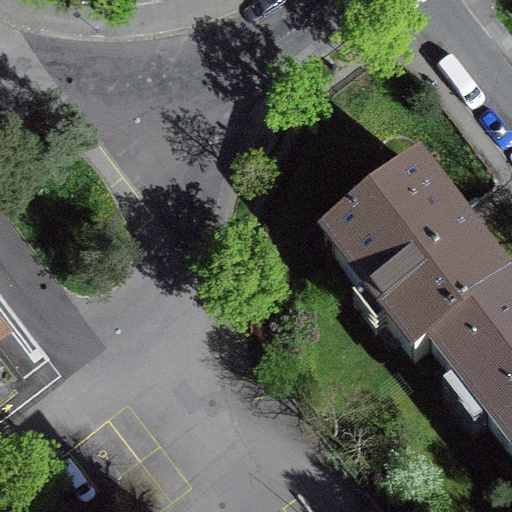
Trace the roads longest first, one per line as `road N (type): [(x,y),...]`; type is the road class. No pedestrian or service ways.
road 1 (residential): [(0,248),(57,319),(79,328),(129,324),(154,290),(167,116)]
road 2 (residential): [(326,0),(167,116)]
road 3 (residential): [(167,116),(0,80)]
road 4 (residential): [(511,112),(423,0)]
